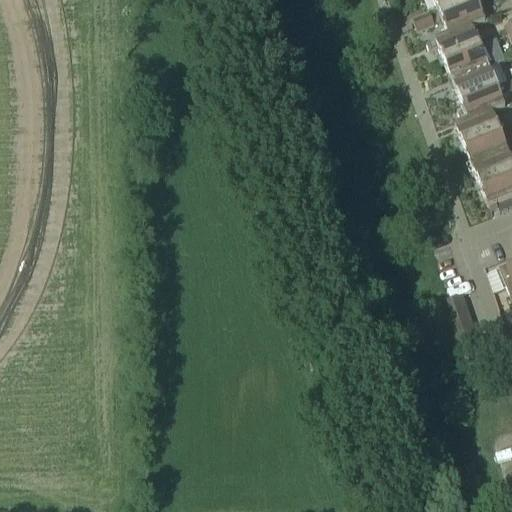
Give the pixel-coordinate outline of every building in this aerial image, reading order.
[(473,0),(430,0),(439,20),(475,5),(473,0)] [(475,5),(439,20),(447,39),(447,40),(471,31),(471,32),(484,26),(486,25),(489,20),(483,6),(478,4),(475,5)] [(428,18),(420,21),(425,33),(433,30),(428,18)] [(420,21),(412,24),(417,37),(425,33),(420,21)] [(447,40),(447,39),(425,48),(428,56),(437,52),(443,66),(479,50),(471,32),(471,31),(447,40)] [(479,50),(443,66),(451,86),(497,66),(504,64),(496,44),(479,50)] [(497,66),(451,86),(459,106),(505,87),(497,66)] [(505,87),(459,106),(467,124),(468,125),(491,116),(491,117),(504,111),(500,100),(509,96),(505,87)] [(467,124),(454,130),(463,151),(508,132),(504,123),(495,127),(491,117),(491,116),(468,125),(467,124)] [(511,140),(508,132),(463,151),(471,171),(507,156),(503,145),(511,141),(511,140)] [(511,167),(507,156),(471,171),(479,191),(511,177),(511,167)] [(511,177),(479,191),(488,212),(511,201),(511,177)] [(511,266),(498,273),(511,306),(511,266)] [(478,273),(486,289),(498,284),(491,267),(478,273)] [(462,300),(440,307),(445,320),(466,313),(462,300)] [(466,313),(445,320),(449,333),(470,326),(466,313)] [(470,326),(449,333),(453,346),(475,339),(470,326)] [(475,339),(453,346),(457,359),(479,352),(475,339)] [(479,352),(457,359),(462,372),(483,365),(479,352)]
